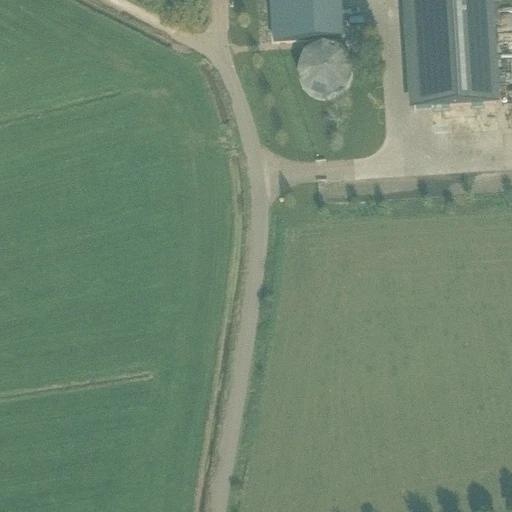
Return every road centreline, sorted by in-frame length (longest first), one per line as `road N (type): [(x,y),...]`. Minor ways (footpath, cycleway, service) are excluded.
road 1 (unclassified): [(218,511),(258,227),(249,160),(216,64)]
road 2 (track): [(216,64),(103,0)]
